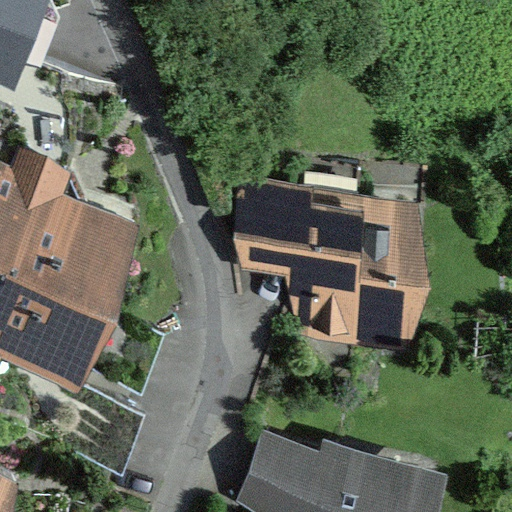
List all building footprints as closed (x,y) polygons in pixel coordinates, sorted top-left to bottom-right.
[(36,0),(0,0),(0,66),(12,71),(36,0)] [(137,214),(60,184),(69,161),(19,142),(10,164),(0,160),(0,255),(105,297),(137,214)] [(420,262),(411,186),(308,179),(307,173),(234,167),(229,229),(240,262),(281,265),(296,329),(402,337),(420,262)] [(0,255),(0,352),(72,381),(79,363),(102,303),(105,297),(0,255)] [(139,386),(161,326),(102,303),(79,363),(139,386)] [(120,466),(144,406),(79,380),(55,440),(120,466)] [(234,495),(267,511),(421,511),(439,458),(317,426),(313,437),(259,423),(234,495)] [(0,502),(14,469),(0,463),(0,502)]
